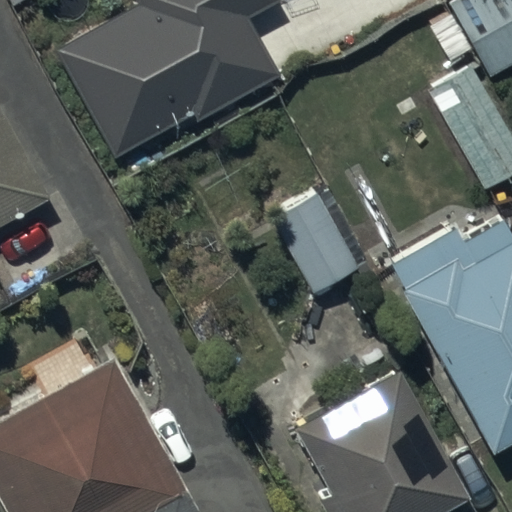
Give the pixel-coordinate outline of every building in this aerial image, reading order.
[(86,0),(53,19),(104,112),(182,70),(188,81),(263,40),(241,0),(86,0)] [(511,0),(453,0),(479,50),(511,32),(511,0)] [(511,137),(459,44),(413,70),(471,170),(511,146),(511,137)] [(0,140),(0,190),(21,179),(0,140)] [(309,169),(260,196),(301,270),(349,243),(309,169)] [(393,262),(388,265),(479,426),(511,407),(511,219),(507,211),(501,214),(491,196),(451,218),(443,205),(380,240),(393,262)] [(376,511),(455,468),(384,342),(320,379),(312,365),(286,380),(293,392),(284,397),(322,463),(308,471),(320,492),(331,485),(346,511),(376,511)] [(0,486),(14,511),(116,511),(170,483),(98,353),(0,407),(0,486)] [(185,511),(170,483),(116,511),(185,511)]
